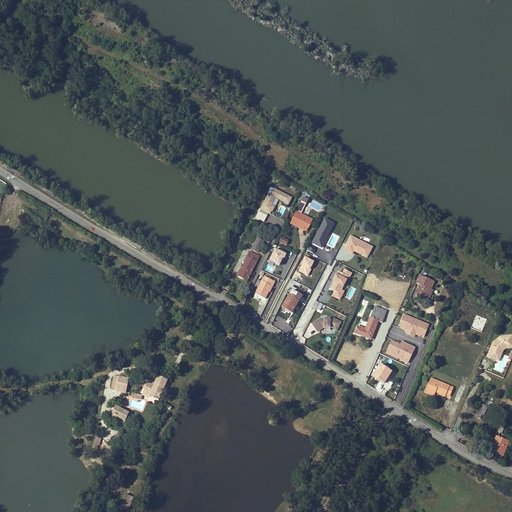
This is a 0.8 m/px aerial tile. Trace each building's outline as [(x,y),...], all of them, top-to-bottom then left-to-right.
[(288,182),(286,185),(296,191),(298,189),(288,182)] [(289,204),(292,196),(271,186),(260,209),(271,214),(275,205),(272,204),(275,198),(289,204)] [(305,227),(309,229),(313,220),(302,214),(307,204),(302,202),(298,211),(291,224),(298,228),(299,226),(304,229),(305,227)] [(323,248),(335,222),(324,217),(312,243),(323,248)] [(367,258),(373,245),(350,234),(343,249),(353,254),(354,251),(367,258)] [(259,251),(264,241),(258,238),(253,248),(259,251)] [(280,265),(286,252),(275,247),(269,260),(280,265)] [(250,252),(239,275),(248,280),(260,257),(250,252)] [(345,290),(343,290),(351,271),(344,268),(342,272),(337,270),(328,289),(333,291),(331,296),(341,300),(345,290)] [(430,290),(431,291),(435,283),(421,276),(417,283),(421,286),(417,295),(423,298),(423,297),(427,299),(430,294),(428,293),(430,290)] [(273,286),(274,287),(277,282),(266,277),(264,282),(262,281),(256,294),(267,299),(270,291),(273,286)] [(292,312),(302,296),(294,290),(283,306),(292,312)] [(434,292),(431,291),(430,290),(428,293),(430,294),(427,299),(423,297),(423,298),(427,300),(429,301),(434,292)] [(376,305),(366,329),(359,326),(356,333),(364,336),(365,335),(372,338),(379,322),(382,323),(387,310),(376,305)] [(424,338),(430,323),(403,313),(398,327),(406,330),(405,333),(415,337),(416,334),(424,338)] [(335,319),(334,318),(321,319),(313,324),(318,332),(324,328),(325,328),(331,328),(332,328),(338,331),(342,322),(335,319)] [(487,356),(500,361),(505,349),(511,347),(511,334),(501,335),(493,341),(487,356)] [(416,346),(401,340),(400,343),(387,337),(382,351),(409,362),(416,346)] [(392,372),(381,364),(374,375),(385,382),(392,372)] [(162,373),(157,386),(148,382),(144,391),(153,395),(162,398),(170,376),(162,373)] [(120,377),(116,391),(125,393),(129,380),(120,377)] [(454,387),(436,380),(435,383),(430,381),(426,391),(436,395),(437,393),(437,391),(442,393),(441,395),(446,397),(448,394),(451,396),(454,387)] [(481,404),(476,415),(483,418),(488,407),(481,404)] [(116,406),(111,415),(125,422),(129,413),(116,406)] [(497,436),(491,450),(503,455),(509,441),(499,437),(500,433),(502,433),(505,427),(500,425),(496,436),(497,436)] [(128,511),(134,497),(125,493),(119,507),(128,511)]
